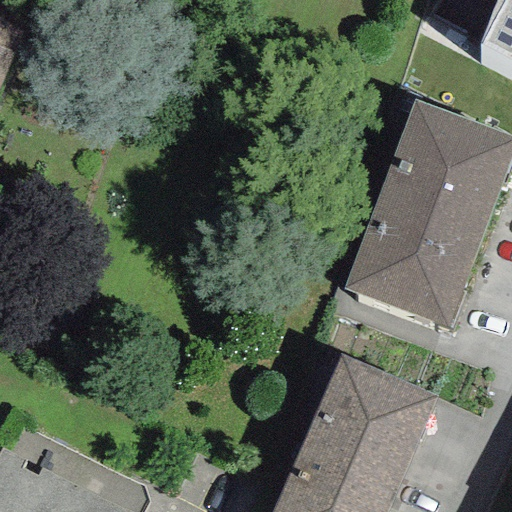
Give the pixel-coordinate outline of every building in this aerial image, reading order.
[(511,0),(496,0),(479,44),(511,61),(511,0)] [(0,86),(26,18),(0,7),(0,86)] [(511,149),(511,138),(413,99),(343,290),(447,329),(511,149)] [(385,511),(433,395),(340,354),(272,511),(385,511)] [(143,511),(147,503),(141,487),(22,426),(9,452),(1,449),(0,450),(0,511),(143,511)]
